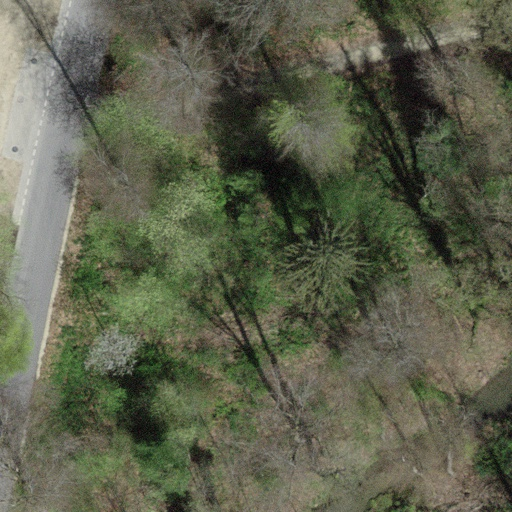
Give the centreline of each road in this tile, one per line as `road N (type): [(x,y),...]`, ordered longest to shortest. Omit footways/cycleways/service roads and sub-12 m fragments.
road 1 (track): [(0,115),(64,128),(511,26)]
road 2 (residential): [(95,0),(0,434)]
